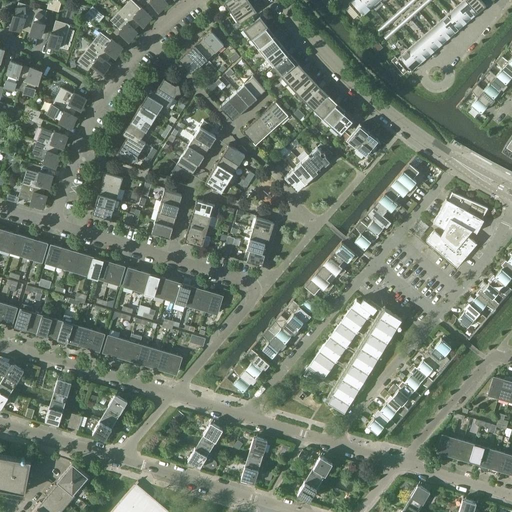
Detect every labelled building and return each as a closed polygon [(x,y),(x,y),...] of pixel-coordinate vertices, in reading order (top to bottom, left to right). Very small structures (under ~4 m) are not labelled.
[(53,10),(56,0),(49,0),(47,9),(53,10)] [(56,0),(53,10),(59,12),(62,0),(56,0)] [(132,0),(129,0),(121,9),(138,25),(141,22),(144,25),(152,17),(141,7),(141,8),(132,0)] [(165,0),(150,0),(159,10),(167,3),(165,0)] [(232,12),(240,6),(248,0),(227,0),(225,2),(232,12)] [(242,19),(245,23),(252,17),(250,13),(255,10),(248,0),(240,6),(232,12),(239,21),(242,19)] [(371,7),(365,0),(351,0),(348,3),(360,17),(371,7)] [(463,0),(457,5),(469,19),(477,12),(466,0),(463,0)] [(466,0),(477,12),(485,4),(481,0),(466,0)] [(404,11),(412,4),(410,1),(402,8),(404,11)] [(419,11),(427,4),(424,1),(416,8),(419,11)] [(21,29),(26,30),(33,6),(19,2),(15,14),(14,14),(10,27),(21,30),(21,29)] [(469,19),(457,5),(449,12),(461,26),(469,19)] [(47,10),(33,6),(26,30),(31,31),(30,33),(41,36),(45,23),(44,23),(47,10)] [(100,21),(105,16),(93,6),(88,11),(100,21)] [(402,8),(393,15),(396,18),(404,11),(402,8)] [(419,11),(416,8),(408,16),(411,19),(419,11)] [(134,29),(138,25),(121,9),(110,20),(120,29),(119,30),(129,40),(137,32),(134,29)] [(88,11),(83,16),(99,22),(100,21),(88,11)] [(453,33),(461,26),(449,12),(441,20),(453,33)] [(393,15),(385,22),(388,25),(396,18),(393,15)] [(408,16),(400,23),(403,26),(411,19),(408,16)] [(254,21),(252,17),(245,23),(247,26),(244,29),(252,39),(267,26),(260,17),(254,21)] [(453,33),(441,20),(433,27),(444,40),(453,33)] [(56,21),(52,32),(51,32),(48,45),(58,48),(59,47),(68,50),(73,33),(69,32),(70,25),(56,21)] [(380,32),(388,25),(385,22),(377,29),(380,32)] [(394,33),(403,26),(400,23),(392,30),(394,33)] [(273,33),(267,26),(252,39),(253,40),(258,47),(274,35),(273,33)] [(211,30),(202,37),(215,51),(223,44),(224,45),(228,41),(218,27),(213,32),(211,30)] [(436,47),(444,40),(433,27),(425,34),(436,47)] [(392,30),(384,37),(386,40),(394,33),(392,30)] [(101,31),(92,43),(110,57),(113,54),(116,56),(123,47),(112,39),(111,40),(101,31)] [(436,47),(425,34),(416,41),(428,55),(436,47)] [(275,37),(274,35),(258,47),(266,57),(281,44),(276,37),(275,37)] [(202,37),(194,45),(207,59),(215,51),(202,37)] [(416,41),(408,48),(420,62),(428,55),(416,41)] [(107,61),(110,57),(92,43),(78,61),(88,69),(92,64),(103,73),(110,64),(107,61)] [(282,45),(281,44),(266,57),(270,62),(273,65),(288,53),(282,45)] [(198,66),(207,59),(194,45),(186,52),(198,66)] [(408,72),(420,62),(408,48),(397,58),(395,56),(391,60),(403,74),(407,70),(408,72)] [(191,73),(198,66),(186,52),(178,59),(191,73)] [(239,56),(235,52),(229,57),(233,62),(239,56)] [(290,54),(288,53),(273,65),(281,74),(296,61),(290,54)] [(511,63),(508,61),(501,55),(496,61),(502,68),(496,75),(505,83),(511,75),(511,63)] [(162,64),(158,59),(154,63),(157,68),(162,64)] [(5,86),(19,90),(26,66),(22,65),(22,63),(11,60),(8,73),(9,73),(5,86)] [(302,68),(296,61),(281,74),(289,84),(304,70),(302,68)] [(218,70),(221,73),(227,68),(224,65),(218,70)] [(26,66),(19,90),(33,94),(37,82),(38,82),(42,69),(31,66),(31,68),(26,66)] [(225,73),(229,77),(234,72),(230,68),(225,73)] [(489,83),(483,89),(493,98),(501,88),(503,90),(507,85),(505,83),(496,75),(489,69),(483,75),(489,83)] [(60,75),(52,70),(49,76),(57,80),(60,75)] [(305,71),(304,70),(289,84),(292,87),(297,92),(312,78),(305,72),(305,71)] [(213,72),(209,76),(213,82),(214,81),(213,80),(217,76),(213,72)] [(205,89),(208,86),(213,82),(209,76),(200,83),(205,89)] [(244,83),(257,97),(265,89),(253,76),(244,83)] [(164,78),(158,87),(174,97),(176,94),(181,93),(179,84),(175,85),(164,78)] [(318,85),(312,78),(297,92),(306,101),(320,87),(318,85)] [(249,104),(252,101),(257,97),(244,83),(236,91),(249,104)] [(495,99),(493,98),(483,89),(476,83),(471,90),(477,97),(471,104),(480,112),(489,103),(491,104),(495,99)] [(62,87),(55,100),(76,111),(78,107),(81,108),(86,98),(74,92),(73,93),(62,87)] [(174,97),(158,87),(155,93),(150,90),(148,93),(163,103),(163,104),(168,107),(174,97)] [(321,88),(320,87),(306,101),(314,109),(328,95),(326,93),(321,88)] [(241,111),(249,104),(236,91),(228,98),(241,111)] [(148,93),(142,103),(157,113),(163,104),(163,103),(148,93)] [(334,101),(328,95),(314,109),(323,117),(336,103),(334,101)] [(241,111),(228,98),(220,105),(232,119),(241,111)] [(76,111),(55,100),(48,113),(60,119),(59,120),(72,127),(77,117),(73,115),(76,111)] [(275,101),(267,108),(280,122),(287,116),(290,119),(293,117),(288,111),(286,113),(275,101)] [(14,106),(0,102),(0,108),(13,112),(14,106)] [(136,112),(152,122),(157,113),(142,103),(136,112)] [(337,104),(336,103),(323,117),(332,125),(345,111),(337,104)] [(32,108),(30,113),(38,117),(41,112),(32,108)] [(272,129),(280,122),(267,108),(259,116),(272,129)] [(300,119),(304,115),(298,108),(294,113),(300,119)] [(353,118),(345,111),(332,125),(340,133),(343,130),(346,133),(353,126),(352,126),(349,123),(353,118)] [(130,121),(146,131),(152,122),(136,112),(130,121)] [(38,117),(30,113),(27,119),(41,125),(44,120),(38,117)] [(259,116),(251,123),(264,137),(272,129),(259,116)] [(200,126),(194,135),(210,146),(216,136),(210,132),(214,126),(204,120),(200,126)] [(140,140),(141,139),(146,131),(130,121),(124,130),(140,140)] [(251,123),(243,130),(255,144),(264,137),(251,123)] [(354,127),(353,126),(346,133),(341,140),(344,142),(347,139),(357,147),(369,132),(360,124),(356,129),(354,127)] [(42,127),(37,141),(58,149),(60,145),(64,146),(68,136),(55,131),(54,132),(42,127)] [(124,143),(139,153),(146,143),(141,139),(140,140),(124,130),(122,134),(127,137),(124,143)] [(378,139),(369,132),(357,147),(366,154),(368,151),(372,154),(382,141),(378,139)] [(194,135),(188,145),(204,155),(210,146),(194,135)] [(57,154),(58,149),(37,141),(31,155),(44,160),(43,161),(56,166),(60,155),(57,154)] [(139,153),(124,143),(118,152),(128,159),(129,163),(138,160),(137,156),(139,153)] [(328,158),(333,154),(321,143),(308,154),(321,168),(330,161),(328,158)] [(245,154),(240,151),(229,144),(222,154),(239,164),(245,154)] [(204,155),(188,145),(182,154),(199,164),(204,155)] [(242,145),(238,150),(240,151),(245,154),(247,151),(242,145)] [(281,150),(278,152),(282,156),(288,151),(285,148),(285,147),(281,150)] [(20,165),(22,159),(14,156),(8,155),(8,154),(6,160),(20,165)] [(192,173),(199,164),(182,154),(176,163),(172,171),(178,175),(180,173),(187,178),(191,172),(192,173)] [(222,154),(216,163),(233,173),(239,164),(222,154)] [(308,154),(300,161),(313,175),(321,168),(308,154)] [(146,156),(141,164),(142,165),(146,168),(151,160),(148,157),(146,156)] [(313,175),(300,161),(292,169),(305,183),(313,175)] [(409,162),(397,177),(413,191),(417,187),(413,183),(416,180),(413,178),(418,171),(409,162)] [(233,173),(216,163),(211,172),(227,182),(233,173)] [(27,169),(22,183),(45,190),(46,185),(50,186),(53,175),(40,171),(39,172),(27,169)] [(305,183),(292,169),(284,176),(297,190),(305,183)] [(123,177),(105,171),(101,182),(120,188),(123,177)] [(220,191),(221,191),(227,182),(211,172),(205,181),(215,187),(220,191)] [(413,191),(397,177),(384,191),(394,200),(399,193),(402,196),(405,193),(409,196),(413,191)] [(98,192),(117,198),(120,188),(101,182),(98,192)] [(43,194),(45,190),(22,183),(19,197),(8,193),(6,199),(17,203),(19,197),(31,201),(31,202),(44,206),(47,195),(43,194)] [(164,189),(161,200),(179,205),(182,195),(164,189)] [(401,206),(394,200),(384,191),(372,206),(382,214),(387,208),(390,210),(393,207),(397,211),(401,206)] [(121,199),(117,198),(98,192),(95,203),(113,208),(118,210),(121,199)] [(446,199),(433,222),(444,228),(439,234),(433,229),(425,239),(456,266),(476,243),(471,238),(473,235),(475,231),(476,232),(483,219),(481,218),(487,208),(452,192),(448,199),(446,199)] [(197,199),(193,210),(211,215),(215,204),(197,199)] [(176,216),(179,205),(161,200),(158,210),(176,216)] [(113,208),(95,203),(92,214),(110,219),(113,208)] [(372,219),(367,226),(366,226),(376,234),(384,225),(386,227),(390,221),(382,214),(372,206),(367,212),(372,219)] [(173,226),(176,216),(158,210),(155,221),(173,226)] [(211,215),(193,210),(190,220),(208,225),(211,215)] [(134,215),(127,212),(124,223),(131,225),(134,215)] [(253,228),(271,233),(274,222),(256,217),(253,228)] [(205,236),(208,225),(190,220),(187,230),(205,236)] [(366,226),(367,226),(360,220),(354,226),(360,234),(354,241),(364,249),(372,239),(374,241),(378,236),(376,234),(366,226)] [(428,225),(423,220),(414,230),(419,234),(428,225)] [(169,237),(173,226),(155,221),(151,231),(169,237)] [(253,228),(250,238),(268,243),(271,233),(253,228)] [(0,248),(10,252),(16,233),(5,230),(0,248)] [(184,241),(202,247),(205,236),(187,230),(184,241)] [(26,236),(16,233),(10,252),(21,255),(26,236)] [(21,255),(31,258),(36,239),(26,236),(21,255)] [(228,236),(226,242),(233,244),(235,238),(228,236)] [(268,243),(250,238),(247,248),(265,254),(268,243)] [(47,243),(36,239),(31,258),(42,261),(47,243)] [(230,255),(233,244),(226,242),(223,253),(230,255)] [(338,265),(339,264),(344,258),(347,261),(350,258),(354,261),(358,256),(341,242),(329,256),(338,265)] [(46,262),(56,265),(62,247),(51,244),(46,262)] [(56,265),(67,268),(72,250),(62,247),(56,265)] [(243,259),(261,264),(265,254),(247,248),(243,259)] [(83,253),(72,250),(67,268),(77,271),(83,253)] [(77,271),(87,275),(93,256),(83,253),(77,271)] [(103,259),(93,256),(87,275),(98,278),(103,259)] [(326,279),(332,273),(335,275),(337,272),(341,275),(346,270),(339,264),(338,265),(329,256),(316,271),(326,279)] [(504,283),(510,276),(511,277),(511,264),(507,260),(505,258),(501,264),(502,265),(495,274),(494,275),(504,283)] [(98,278),(108,281),(114,263),(103,259),(98,278)] [(125,266),(114,263),(108,281),(119,284),(125,266)] [(134,288),(139,270),(128,267),(123,285),(134,288)] [(139,270),(134,288),(144,291),(149,273),(139,270)] [(333,285),(326,279),(316,271),(304,285),(314,293),(320,287),(323,290),(325,287),(329,290),(333,285)] [(154,294),(160,276),(149,273),(144,291),(154,294)] [(494,275),(495,274),(493,273),(488,278),(490,280),(482,289),(492,297),(498,290),(506,295),(511,289),(504,283),(494,275)] [(154,294),(165,298),(170,279),(160,276),(154,294)] [(51,281),(41,278),(39,285),(49,288),(51,281)] [(165,298),(175,301),(180,283),(170,279),(165,298)] [(175,301),(185,304),(191,286),(180,283),(175,301)] [(309,313),(317,304),(319,306),(323,301),(314,293),(304,285),(299,291),(305,299),(299,305),(309,314),(309,313)] [(185,304),(196,307),(201,289),(191,286),(185,304)] [(468,302),(470,303),(480,312),(480,311),(485,305),(494,309),(499,303),(492,297),(482,289),(481,287),(476,292),(478,294),(474,298),(470,295),(466,300),(468,302)] [(206,310),(211,292),(201,289),(196,307),(206,310)] [(217,313),(217,312),(222,295),(211,292),(206,310),(217,313)] [(356,299),(346,312),(303,373),(319,384),(371,310),(375,313),(378,309),(363,298),(360,302),(356,299)] [(293,313),(287,320),(296,328),(297,328),(304,319),(306,320),(311,315),(309,313),(309,314),(299,305),(292,299),(287,306),(293,313)] [(487,317),(481,312),(480,311),(480,312),(470,303),(468,302),(464,307),(466,308),(457,318),(467,326),(473,319),(481,324),(487,317)] [(17,307),(6,304),(1,321),(12,324),(17,307)] [(22,304),(16,325),(26,328),(31,312),(31,311),(33,307),(22,304)] [(401,318),(392,312),(385,308),(328,401),(344,411),(401,318)] [(35,312),(31,311),(31,312),(26,328),(37,331),(42,314),(35,312)] [(37,331),(47,335),(52,318),(42,314),(37,331)] [(287,320),(280,314),(275,320),(280,327),(275,334),(274,334),(284,342),(292,333),(294,335),(298,329),(297,328),(296,328),(287,320)] [(452,325),(455,321),(456,317),(453,314),(447,321),(452,325)] [(62,321),(52,318),(47,335),(57,338),(62,321)] [(57,338),(68,341),(73,324),(62,321),(57,338)] [(83,327),(73,324),(68,341),(78,344),(83,327)] [(83,327),(78,344),(88,347),(93,330),(83,327)] [(274,334),(275,334),(268,328),(262,334),(268,342),(262,349),(266,353),(272,357),(280,347),(282,349),(286,344),(284,342),(274,334)] [(108,334),(103,351),(114,354),(119,337),(118,337),(120,332),(110,329),(108,334)] [(104,333),(93,330),(88,347),(99,350),(104,333)] [(129,341),(124,357),(135,361),(140,344),(142,336),(132,333),(129,341)] [(205,338),(198,336),(191,334),(189,342),(203,346),(205,338)] [(433,347),(431,346),(426,351),(445,367),(450,360),(444,353),(451,346),(450,345),(453,342),(444,334),(441,338),(441,337),(433,347)] [(129,341),(119,337),(114,354),(124,357),(129,341)] [(140,344),(135,361),(145,364),(150,347),(140,344)] [(155,367),(160,350),(150,347),(145,364),(155,367)] [(251,362),(245,368),(245,369),(255,377),(263,367),(265,369),(269,364),(268,363),(262,358),(251,348),(245,354),(251,362)] [(171,353),(160,350),(155,367),(166,370),(171,353)] [(426,375),(432,368),(440,372),(445,367),(426,351),(422,356),(424,357),(421,361),(418,364),(416,366),(416,367),(426,375)] [(171,353),(166,370),(176,373),(181,356),(171,353)] [(266,353),(262,358),(268,363),(272,358),(272,357),(266,353)] [(12,362),(11,364),(8,362),(10,359),(0,356),(0,368),(6,372),(0,381),(13,388),(24,369),(12,362)] [(239,376),(233,383),(226,377),(216,388),(220,392),(224,387),(239,392),(241,390),(242,392),(251,382),(253,383),(257,378),(255,377),(245,369),(245,368),(238,362),(233,369),(239,376)] [(414,389),(419,382),(428,387),(433,381),(426,375),(416,367),(416,366),(414,365),(410,370),(412,372),(404,381),(414,389)] [(58,377),(52,398),(65,402),(67,394),(71,381),(58,377)] [(499,397),(504,380),(501,380),(502,378),(496,377),(496,378),(493,377),(488,394),(499,397)] [(387,391),(390,394),(390,393),(392,395),(401,404),(402,403),(407,397),(415,401),(421,395),(414,389),(404,381),(402,379),(396,386),(394,384),(387,391)] [(504,380),(499,397),(509,400),(511,390),(511,381),(506,380),(506,381),(504,380)] [(0,381),(0,382),(0,407),(1,408),(8,396),(13,388),(0,381)] [(116,419),(120,412),(127,400),(115,393),(104,412),(116,419)] [(390,393),(390,394),(386,399),(387,400),(380,409),(379,410),(389,418),(395,411),(403,416),(409,409),(402,403),(401,404),(392,395),(390,393)] [(90,394),(88,401),(96,403),(98,396),(90,394)] [(52,398),(49,407),(45,420),(59,424),(65,402),(52,398)] [(379,410),(380,409),(378,408),(373,413),(375,415),(367,424),(377,433),(383,425),(391,430),(396,424),(389,418),(379,410)] [(178,410),(173,416),(179,421),(184,415),(178,410)] [(68,426),(78,429),(82,415),(72,412),(68,426)] [(104,412),(100,420),(92,432),(104,439),(112,427),(116,419),(104,412)] [(211,448),(222,429),(210,421),(199,440),(211,448)] [(127,433),(131,428),(127,424),(126,424),(122,429),(127,433)] [(453,436),(442,433),(437,450),(440,450),(440,452),(448,454),(453,436)] [(254,435),(247,457),(261,461),(267,439),(254,435)] [(459,456),(464,440),(453,436),(448,454),(456,457),(456,455),(459,456)] [(243,443),(238,439),(234,445),(239,449),(243,443)] [(199,440),(195,448),(187,460),(199,467),(202,463),(209,468),(210,468),(211,468),(212,468),(213,468),(214,468),(214,467),(215,467),(215,466),(216,465),(216,464),(216,463),(216,462),(215,461),(215,460),(214,460),(207,455),(211,448),(199,440)] [(474,443),(464,440),(459,456),(461,457),(460,458),(469,460),(474,443)] [(479,462),(484,446),(474,443),(469,460),(477,463),(477,461),(479,462)] [(495,449),(484,446),(479,462),(481,463),(481,464),(489,467),(495,449)] [(297,457),(302,460),(307,452),(302,449),(297,457)] [(495,449),(489,467),(497,469),(498,468),(500,468),(505,452),(495,449)] [(510,473),(511,465),(511,454),(505,452),(500,468),(502,469),(502,470),(510,473)] [(21,458),(0,453),(0,487),(25,492),(31,461),(31,460),(25,459),(25,458),(25,457),(24,456),(23,456),(22,456),(21,457),(21,458)] [(320,454),(309,473),(321,480),(332,461),(320,454)] [(247,457),(241,478),(254,482),(261,461),(247,457)] [(65,471),(81,485),(88,476),(72,462),(71,463),(72,464),(66,471),(65,470),(65,471)] [(73,493),(81,485),(65,471),(64,472),(65,473),(59,480),(58,479),(57,480),(59,482),(59,481),(73,493)] [(273,473),(267,471),(265,479),(271,481),(273,473)] [(309,473),(297,493),(308,499),(309,500),(321,480),(309,473)] [(54,486),(53,485),(50,488),(68,503),(75,495),(73,493),(59,481),(59,482),(54,486)] [(169,511),(136,483),(110,511),(169,511)] [(418,483),(406,502),(418,510),(430,490),(418,483)] [(50,488),(47,491),(49,493),(44,498),(60,511),(68,503),(50,488)] [(60,511),(44,498),(40,504),(38,502),(35,506),(42,511),(60,511)] [(458,511),(472,511),(476,502),(462,498),(458,511)] [(406,502),(402,509),(400,511),(416,511),(418,510),(406,502)]
